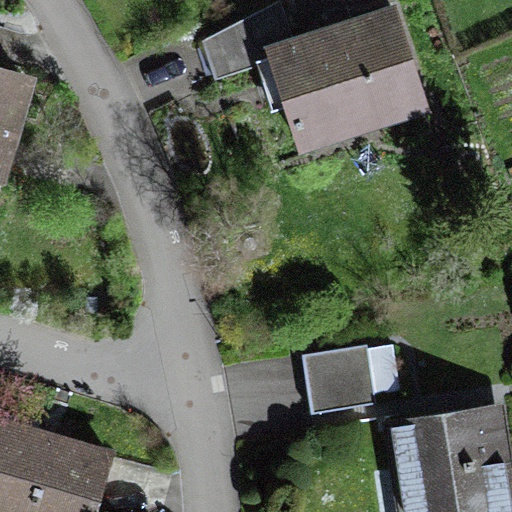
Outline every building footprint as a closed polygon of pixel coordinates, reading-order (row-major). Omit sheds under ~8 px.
[(300,58),(285,23),(218,52),(241,106),(275,92),(313,180),(460,116),(413,9),(300,58)] [(31,71),(0,62),(0,167),(4,169),(31,71)] [(376,408),(362,348),(305,361),(319,421),(376,408)] [(511,511),(511,413),(399,429),(410,511),(511,511)] [(89,511),(107,446),(5,419),(0,439),(0,510),(7,511),(89,511)]
